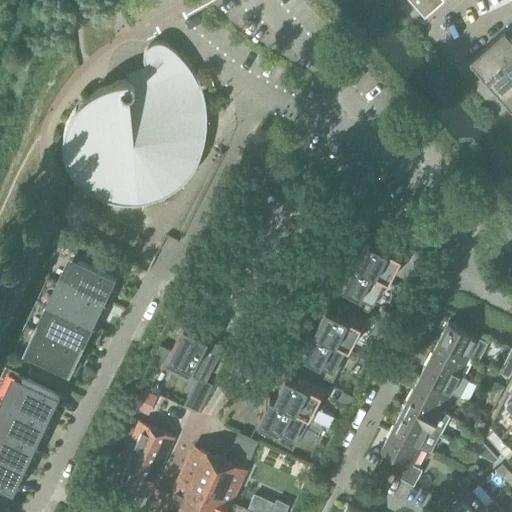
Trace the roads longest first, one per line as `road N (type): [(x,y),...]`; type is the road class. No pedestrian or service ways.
road 1 (residential): [(28,511),(143,296),(187,246),(261,92)]
road 2 (unclassified): [(190,432),(375,126)]
road 3 (residential): [(342,475),(448,271),(511,305)]
road 4 (unclassified): [(375,126),(263,0)]
road 5 (residential): [(375,126),(467,231),(454,256)]
road 6 (unclassified): [(155,0),(202,51),(261,92)]
road 7 (unclassified): [(261,92),(343,126),(375,126)]
